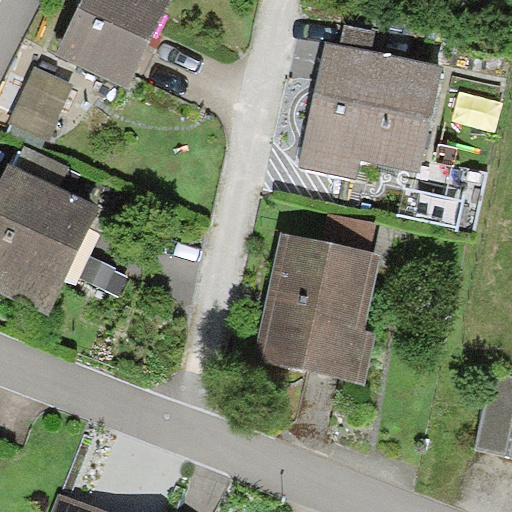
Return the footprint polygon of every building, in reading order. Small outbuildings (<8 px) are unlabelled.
[(126,90),(171,2),(166,0),(83,0),(56,54),(126,90)] [(417,171),(438,71),(368,57),(373,34),(346,28),(341,51),(327,48),(319,84),(301,171),(355,182),(360,159),(417,171)] [(51,141),(75,86),(36,69),(12,124),(51,141)] [(16,173),(10,171),(0,192),(0,296),(50,319),(99,213),(58,194),(69,169),(27,149),(16,173)] [(382,260),(286,237),(257,359),(363,384),(374,337),(364,334),(382,260)] [(93,260),(83,280),(104,290),(114,271),(93,260)] [(511,380),(491,376),(478,446),(511,452),(511,380)] [(106,511),(59,493),(51,511),(106,511)]
